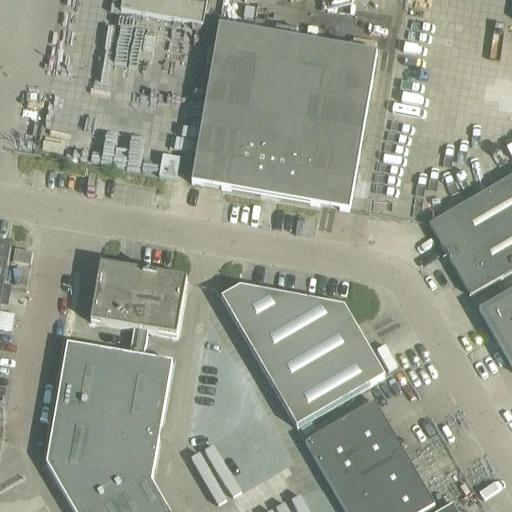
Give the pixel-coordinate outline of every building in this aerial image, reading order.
[(123,0),(120,16),(202,30),(207,0),(123,0)] [(191,187),(260,200),(349,215),(377,58),(219,30),(191,187)] [(162,160),(159,182),(176,185),(179,163),(162,160)] [(511,180),(429,229),(470,301),(511,276),(511,180)] [(0,251),(0,314),(11,253),(0,251)] [(32,257),(15,254),(12,266),(30,269),(32,257)] [(67,349),(46,468),(72,511),(166,511),(152,486),(172,367),(143,362),(148,337),(177,342),(187,284),(101,269),(91,327),(134,334),(130,360),(67,349)] [(239,293),(221,303),(297,433),(385,382),(344,312),(239,293)] [(511,296),(479,315),(495,343),(511,372),(511,296)] [(305,447),(335,498),(404,458),(374,406),(305,447)] [(404,458),(335,498),(343,511),(430,511),(434,510),(404,458)]
